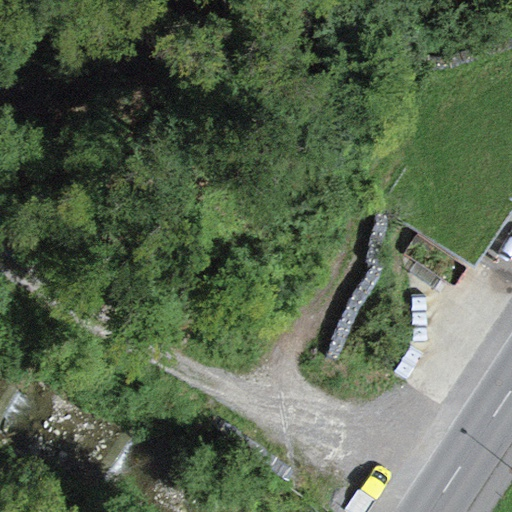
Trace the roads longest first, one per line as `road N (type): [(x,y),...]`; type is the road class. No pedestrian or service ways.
road 1 (track): [(511,339),(486,335),(362,398),(219,403),(0,255)]
road 2 (track): [(289,404),(304,345),(417,122),(483,56)]
road 3 (track): [(0,74),(123,33),(144,0)]
road 4 (tertiary): [(511,389),(428,511)]
